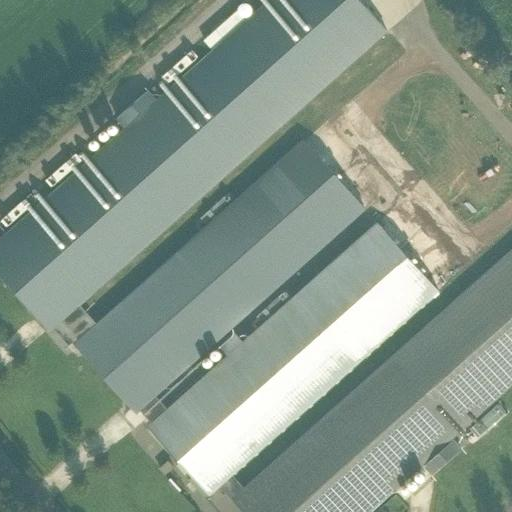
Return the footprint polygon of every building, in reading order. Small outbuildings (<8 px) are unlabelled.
[(79,305),(387,32),(358,0),(270,0),(156,102),(146,92),(116,118),(126,129),(0,240),(0,269),(52,329),(60,322),(77,342),(97,325),(79,305)] [(155,396),(365,209),(303,140),(97,325),(77,342),(151,424),(167,410),(155,396)] [(230,475),(438,291),(378,223),(243,343),(235,333),(219,347),(228,357),(167,410),(151,424),(212,492),(218,486),(230,475)] [(230,475),(218,486),(232,502),(237,498),(249,511),(369,511),(422,465),(432,476),(461,450),(451,439),(511,384),(511,250),(245,491),(230,475)] [(19,328),(0,345),(0,368),(30,341),(19,328)] [(168,461),(159,469),(165,475),(173,466),(168,461)]
